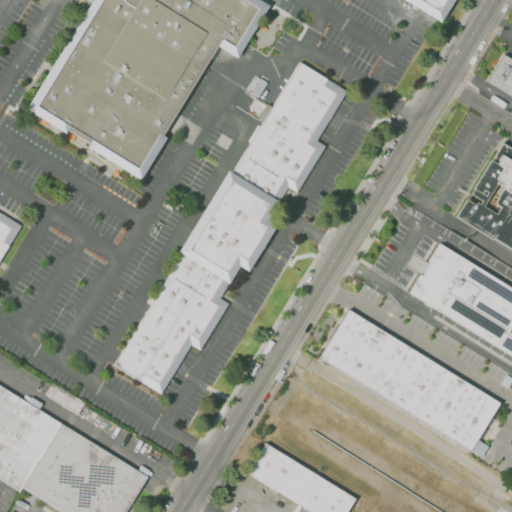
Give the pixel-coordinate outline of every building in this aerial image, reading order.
[(27,112),(95,0),(265,0),(275,6),(242,60),(219,46),(163,137),(169,141),(143,182),(27,112)] [(405,0),(445,24),(459,0),(405,0)] [(511,98),(511,62),(503,57),(487,83),(511,98)] [(300,61),(116,367),(162,394),(192,344),(202,350),(228,306),(220,301),(230,284),(232,286),(243,267),(252,273),(280,226),(270,220),(288,189),(300,196),(330,147),(321,141),(351,91),(300,61)] [(511,251),(511,148),(505,144),(459,220),(511,251)] [(0,210),(26,226),(0,269),(0,210)] [(511,357),(408,294),(439,245),(511,289),(511,357)] [(472,451),(501,404),(351,312),(322,359),(472,451)] [(0,384),(150,477),(128,511),(60,511),(0,475),(0,384)] [(349,511),(358,498),(267,443),(247,474),(309,511),(349,511)]
